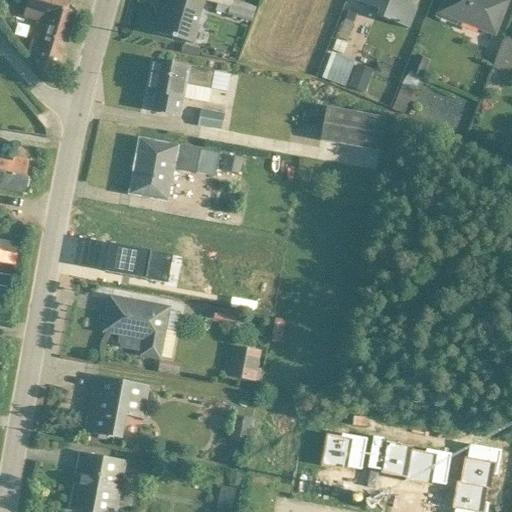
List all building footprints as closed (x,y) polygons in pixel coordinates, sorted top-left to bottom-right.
[(26,56),(56,83),(75,13),(61,10),(66,0),(24,0),(21,16),(35,25),(26,56)] [(163,0),(153,36),(193,47),(206,4),(191,0),(163,0)] [(356,0),(353,7),(401,28),(412,0),(356,0)] [(440,0),(435,14),(492,38),(507,1),(504,0),(440,0)] [(336,34),(326,62),(348,71),(359,43),(336,34)] [(359,45),(352,72),(369,76),(376,50),(359,45)] [(217,55),(216,77),(234,77),(235,55),(217,55)] [(143,110),(179,118),(190,69),(154,61),(143,110)] [(226,111),(227,98),(202,97),(201,110),(226,111)] [(369,113),(319,108),(317,141),(367,145),(369,113)] [(181,127),(180,156),(223,158),(225,129),(181,127)] [(225,158),(243,159),(244,138),(227,137),(225,158)] [(127,194),(168,201),(176,149),(136,143),(127,194)] [(0,194),(20,197),(24,171),(0,167),(0,194)] [(109,245),(104,272),(167,283),(172,256),(109,245)] [(160,359),(170,307),(106,295),(98,336),(116,339),(114,350),(160,359)] [(201,311),(201,319),(224,320),(224,311),(201,311)] [(221,343),(216,374),(231,377),(236,346),(221,343)] [(232,378),(241,380),(245,357),(236,356),(232,378)] [(147,421),(153,389),(91,377),(80,435),(119,443),(124,416),(147,421)] [(360,471),(365,440),(340,436),(340,439),(325,437),(319,466),(337,470),(338,466),(360,471)] [(372,439),(367,468),(389,473),(389,476),(405,479),(410,449),(395,446),(396,443),(372,439)] [(463,460),(459,483),(486,488),(490,488),(492,475),(496,476),(499,452),(470,448),(468,460),(463,460)] [(405,479),(404,482),(422,485),(422,482),(445,486),(450,455),(426,451),(426,455),(411,453),(412,449),(410,449),(405,479)] [(65,511),(116,511),(126,464),(77,454),(65,511)] [(452,500),(456,501),(453,511),(485,511),(487,505),(484,504),(486,488),(459,483),(456,482),(452,500)] [(207,484),(202,511),(220,511),(224,486),(207,484)]
